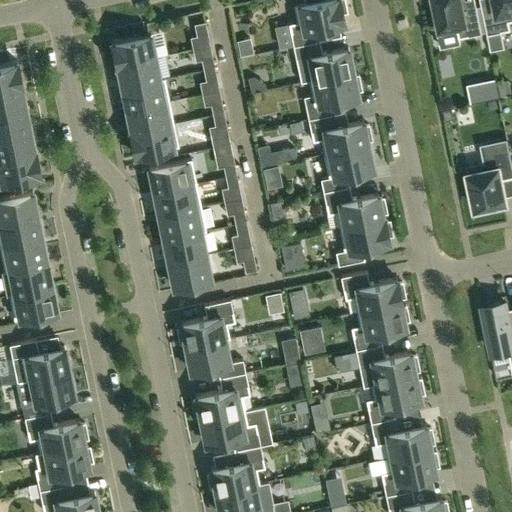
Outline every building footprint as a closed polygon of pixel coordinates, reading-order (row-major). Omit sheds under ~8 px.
[(297,0),(298,1),(294,2),(298,19),(289,20),(293,45),(322,38),(320,26),(348,20),(346,11),(350,10),(347,0),(297,0)] [(434,0),(435,5),(432,6),(435,21),(438,20),(441,32),(457,29),(458,37),(482,32),(477,5),(463,8),(461,0),(434,0)] [(509,21),(511,19),(511,0),(494,0),(494,2),(481,4),(487,34),(511,29),(509,21)] [(194,23),(196,35),(208,32),(205,20),(194,23)] [(488,34),(491,49),(505,47),(502,31),(488,34)] [(111,42),(115,65),(159,56),(155,33),(111,42)] [(253,53),(249,37),(236,40),(239,56),(253,53)] [(322,52),(319,39),(293,45),(296,57),(297,66),(310,64),(313,78),(353,69),(348,47),(322,52)] [(159,56),(115,65),(120,87),(164,78),(159,56)] [(201,59),(203,70),(215,68),(213,56),(201,59)] [(0,87),(21,84),(16,60),(0,63),(0,87)] [(215,68),(203,70),(205,80),(217,77),(215,68)] [(353,69),(313,78),(309,79),(312,94),(303,95),(305,105),(309,122),(335,117),(332,100),(358,94),(357,90),(363,89),(359,72),(354,74),(353,69)] [(496,76),(466,82),(470,101),(500,95),(496,76)] [(120,87),(125,109),(168,100),(164,78),(120,87)] [(21,85),(21,84),(0,87),(0,111),(25,106),(20,85),(21,85)] [(125,109),(129,132),(173,123),(168,100),(125,109)] [(210,103),(212,114),(224,112),(222,101),(210,103)] [(0,134),(29,128),(25,106),(0,111),(0,134)] [(226,121),(224,112),(212,114),(214,124),(226,121)] [(321,141),(324,157),(325,157),(368,147),(367,143),(372,142),(369,126),(366,126),(365,122),(347,126),(345,116),(335,117),(309,122),(314,143),(321,141)] [(173,123),(129,132),(134,154),(177,145),(173,123)] [(29,128),(0,134),(0,157),(35,150),(35,149),(34,149),(29,128)] [(506,201),(502,179),(511,176),(511,163),(507,138),(480,143),(484,161),(466,165),(475,207),(506,201)] [(293,147),(282,149),(284,161),(296,159),(293,147)] [(369,148),(325,157),(329,176),(320,177),(323,192),(349,186),(347,173),(373,167),(369,148)] [(40,174),(35,150),(0,157),(0,179),(0,182),(40,174)] [(153,191),(197,182),(192,158),(148,167),(153,191)] [(223,166),(225,176),(237,174),(235,164),(223,166)] [(237,174),(225,176),(227,186),(238,184),(237,174)] [(197,182),(153,191),(158,215),(202,206),(197,182)] [(349,186),(323,192),(328,213),(336,211),(339,226),(383,217),(382,214),(387,213),(384,198),(379,199),(378,194),(352,200),(349,186)] [(0,222),(37,215),(32,191),(0,197),(0,222)] [(282,200),(270,203),(272,213),(284,211),(282,200)] [(202,206),(158,215),(162,238),(202,230),(201,228),(206,227),(202,206)] [(233,213),(235,223),(246,221),(244,211),(233,213)] [(0,246),(42,238),(37,215),(0,222),(0,246)] [(383,217),(339,226),(344,249),(335,250),(338,264),(364,258),(362,245),(389,240),(388,235),(392,234),(389,219),(385,220),(384,217),(383,217)] [(246,221),(235,223),(237,233),(248,231),(246,221)] [(202,230),(162,238),(167,262),(206,254),(202,230)] [(46,262),(42,238),(0,246),(0,252),(4,271),(46,262)] [(300,241),(281,244),(285,268),(305,264),(300,241)] [(206,254),(167,262),(172,286),(211,278),(206,254)] [(244,271),(256,269),(253,257),(242,260),(244,271)] [(6,295),(8,294),(51,285),(46,262),(4,271),(2,271),(6,295)] [(361,310),(400,302),(402,302),(401,297),(405,296),(402,281),(398,282),(397,277),(369,283),(367,270),(340,275),(345,298),(353,296),(356,311),(361,310)] [(56,310),(51,285),(8,294),(13,319),(56,310)] [(184,346),(229,337),(226,323),(234,321),(229,298),(203,304),(206,316),(179,322),(180,327),(176,328),(179,343),(184,342),(184,346)] [(511,330),(508,308),(506,301),(482,306),(492,355),(508,352),(511,370),(511,330)] [(351,326),(353,336),(355,348),(382,343),(379,331),(405,325),(404,320),(409,319),(405,304),(401,305),(400,302),(361,310),(364,323),(351,326)] [(229,337),(184,346),(189,369),(215,364),(218,377),(244,371),(242,358),(229,361),(224,338),(229,337)] [(299,361),(294,337),(287,338),(292,362),(299,361)] [(16,380),(25,379),(69,369),(64,346),(38,351),(35,338),(9,344),(12,357),(16,380)] [(371,383),(415,374),(414,370),(419,369),(416,354),(411,355),(410,350),(384,356),(382,343),(355,348),(333,353),(335,367),(358,362),(363,385),(371,383)] [(69,369),(25,379),(28,392),(19,394),(24,417),(50,411),(48,399),(74,393),(69,369)] [(199,419),(244,410),(241,396),(249,394),(244,371),(218,377),(221,389),(194,395),(195,399),(192,400),(195,415),(198,414),(199,419)] [(416,378),(415,374),(371,383),(374,397),(366,399),(370,421),(397,416),(394,403),(420,398),(419,393),(423,392),(420,377),(416,378)] [(230,436),(233,450),(259,444),(255,422),(246,423),(244,410),(199,419),(204,442),(230,436)] [(37,438),(40,452),(84,442),(83,438),(87,437),(84,422),(80,423),(79,418),(53,424),(50,411),(24,417),(29,439),(37,438)] [(391,455),(430,447),(429,443),(434,442),(431,427),(426,428),(425,423),(399,428),(397,416),(370,421),(375,444),(388,441),(391,455)] [(328,419),(313,422),(315,431),(330,428),(328,419)] [(314,435),(302,437),(305,450),(316,448),(314,435)] [(38,483),(39,490),(65,484),(63,472),(89,466),(88,461),(92,460),(89,445),(85,446),(84,442),(40,452),(45,451),(47,464),(34,467),(38,483)] [(264,467),(259,444),(233,450),(236,462),(209,467),(210,472),(206,473),(209,488),(213,487),(214,491),(258,482),(256,468),(264,467)] [(431,451),(430,447),(391,455),(392,464),(388,465),(389,470),(381,472),(385,494),(412,489),(409,476),(435,471),(434,466),(438,465),(435,450),(431,451)] [(258,482),(214,491),(218,511),(231,511),(245,509),(245,511),(288,511),(286,501),(272,504),(269,494),(261,496),(258,482)] [(39,490),(38,483),(29,485),(30,492),(39,490)] [(52,511),(98,511),(94,491),(68,497),(65,484),(39,490),(40,496),(43,511),(44,511),(52,510),(52,511)] [(385,494),(388,511),(447,511),(446,500),(441,501),(440,496),(414,501),(412,489),(385,494)] [(31,498),(40,496),(39,490),(30,492),(31,498)] [(344,494),(329,497),(330,504),(346,501),(344,494)]
